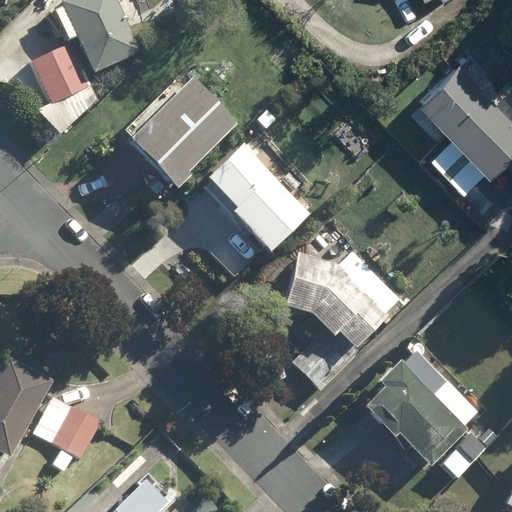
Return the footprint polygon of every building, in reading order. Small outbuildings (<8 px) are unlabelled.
[(141,56),(114,0),(76,0),(61,7),(94,78),(141,56)] [(67,48),(31,66),(52,109),(88,92),(67,48)] [(511,126),(459,70),(418,109),(451,143),(429,164),(462,198),(483,178),(486,181),(511,155),(511,126)] [(192,83),(128,147),(177,195),(190,181),(186,178),(237,128),(192,83)] [(265,111),(255,120),(265,130),(275,121),(265,111)] [(205,185),(234,216),(230,220),(268,260),(309,221),(241,151),(205,185)] [(388,322),(383,317),(398,303),(351,256),(338,269),(297,260),(285,315),(309,320),(331,344),(337,339),(354,355),(388,322)] [(0,453),(8,458),(49,382),(5,358),(0,367),(0,453)] [(384,395),(364,415),(393,446),(398,441),(429,473),(466,436),(400,368),(378,389),(384,395)] [(51,396),(31,435),(80,461),(100,422),(51,396)] [(457,451),(440,468),(455,482),(471,465),(457,451)] [(143,480),(110,511),(157,511),(166,504),(143,480)]
